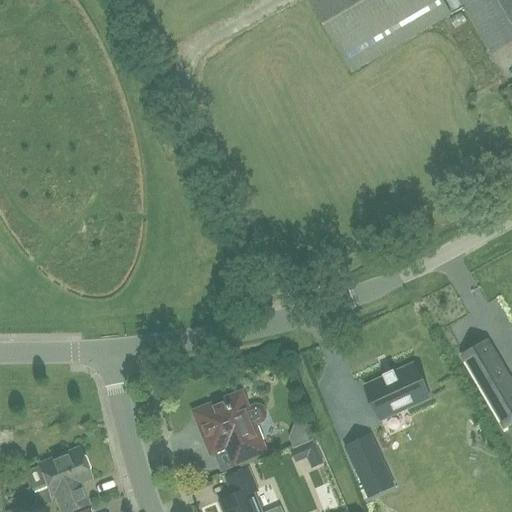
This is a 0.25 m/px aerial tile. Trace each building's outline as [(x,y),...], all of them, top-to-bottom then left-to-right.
[(463,5),(491,53),(511,40),(511,0),(310,0),(352,71),(463,5)] [(511,423),(511,389),(499,367),(485,343),(464,356),(478,379),(506,427),(511,423)] [(384,380),(366,388),(380,419),(427,398),(413,366),(395,374),(393,371),(382,376),(384,380)] [(258,439),(253,427),(252,425),(262,421),(265,418),(266,414),(263,407),(259,405),(255,404),(246,408),(243,403),(239,393),(230,397),(224,399),(193,412),(198,426),(205,442),(210,453),(214,452),(226,447),(227,451),(234,466),(264,454),(264,453),(258,439)] [(413,409),(420,428),(438,421),(431,402),(413,409)] [(315,441),(292,450),(296,462),(307,457),(312,469),(324,464),(315,441)] [(38,465),(38,466),(23,473),(29,488),(45,482),(50,495),(53,493),(61,511),(65,511),(86,503),(78,483),(89,478),(87,472),(88,470),(89,468),(84,457),(83,456),(80,455),(77,449),(38,465)] [(377,453),(354,464),(362,482),(369,497),(392,486),(385,472),(377,453)] [(223,511),(281,511),(280,508),(269,511),(260,511),(253,493),(257,492),(248,469),(226,478),(233,496),(220,501),(223,511)]
